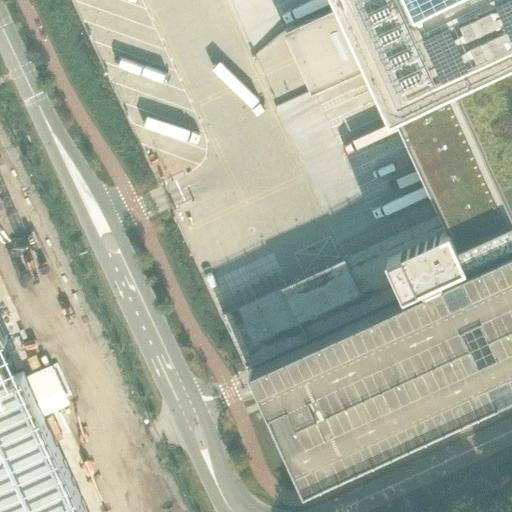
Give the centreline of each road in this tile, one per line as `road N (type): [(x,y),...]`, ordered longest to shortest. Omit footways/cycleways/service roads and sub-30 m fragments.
road 1 (tertiary): [(0,21),(239,511)]
road 2 (tertiary): [(335,511),(511,431)]
